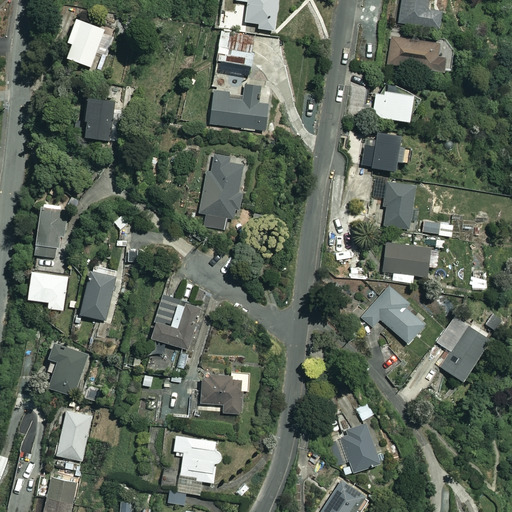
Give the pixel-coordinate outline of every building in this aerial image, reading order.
[(274,0),(234,0),(246,2),(243,22),(255,24),(254,28),(270,31),(274,0)] [(438,12),(429,11),(430,3),(426,3),(426,0),(401,0),(398,23),(436,29),(438,12)] [(105,28),(76,17),(67,40),(74,42),(69,57),(91,65),(95,52),(107,57),(115,37),(103,33),(105,28)] [(256,32),(220,27),(214,62),(250,67),(256,32)] [(387,65),(438,73),(442,50),(433,49),(434,44),(391,37),(387,65)] [(243,84),(241,96),(228,94),(229,88),(214,85),(208,123),(263,131),(268,103),(256,101),(258,87),(243,84)] [(408,97),(373,91),(369,117),(403,123),(408,97)] [(118,100),(89,93),(82,120),(85,120),(81,134),(108,141),(118,100)] [(396,137),(374,134),(373,141),(364,139),(360,167),(392,172),(394,162),(406,163),(408,150),(394,148),(396,137)] [(248,160),(213,153),(210,168),(207,167),(198,211),(206,213),(203,225),(223,229),(226,215),(236,217),(248,160)] [(414,185),(386,181),(382,206),(386,207),(383,226),(408,229),(409,220),(416,221),(418,208),(411,207),(414,185)] [(61,203),(42,200),(32,254),(55,258),(59,236),(63,237),(68,211),(60,210),(61,203)] [(437,224),(423,221),(421,231),(435,234),(437,224)] [(194,247),(177,234),(169,244),(185,258),(194,247)] [(412,275),(424,277),(425,268),(431,268),(433,248),(384,244),(382,272),(392,273),(391,281),(411,283),(412,275)] [(358,257),(353,247),(338,254),(343,264),(358,257)] [(62,309),(69,274),(32,267),(27,296),(49,300),(48,307),(62,309)] [(117,275),(90,269),(79,312),(105,319),(117,275)] [(407,304),(387,287),(360,316),(373,327),(380,320),(405,343),(421,325),(403,309),(407,304)] [(160,295),(149,337),(152,338),(149,350),(162,354),(165,343),(175,346),(168,373),(171,374),(170,378),(179,380),(200,306),(160,295)] [(485,339),(453,320),(437,349),(447,355),(439,368),(460,381),(485,339)] [(88,353),(53,341),(48,356),(50,357),(46,369),(53,371),(47,385),(73,394),(88,353)] [(201,374),(201,401),(223,402),(223,411),(242,411),(242,389),(248,389),(249,372),(210,371),(209,375),(201,374)] [(154,374),(144,372),(142,385),(153,386),(154,374)] [(373,414),(367,403),(356,408),(362,420),(373,414)] [(92,414),(66,409),(56,454),(83,460),(92,414)] [(342,436),(338,437),(346,464),(342,465),(345,474),(381,463),(367,421),(349,427),(348,422),(339,425),(342,436)] [(216,439),(175,434),(173,449),(183,451),(177,490),(200,493),(202,479),(213,481),(216,460),(220,460),(222,451),(214,450),(216,439)] [(160,469),(151,467),(150,474),(141,473),(140,480),(158,482),(160,469)] [(70,511),(77,481),(52,475),(42,511),(70,511)] [(341,479),(319,511),(352,511),(355,508),(360,511),(369,497),(341,479)] [(184,492),(169,490),(168,501),(183,503),(184,492)] [(131,511),(132,501),(120,500),(119,511),(131,511)]
